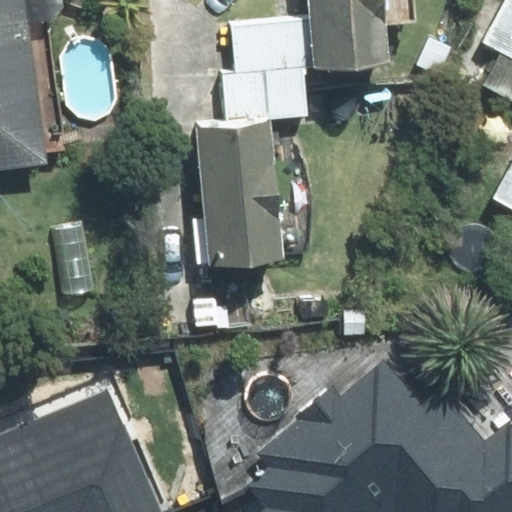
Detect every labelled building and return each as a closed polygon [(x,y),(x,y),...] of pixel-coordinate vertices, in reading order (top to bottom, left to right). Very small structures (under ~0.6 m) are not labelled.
[(0,0),(0,162),(39,156),(15,0),(0,0)] [(226,24),(230,71),(298,65),(378,58),(372,0),(296,0),(299,18),(226,24)] [(511,0),(496,0),(475,42),(493,51),(476,83),(511,101),(511,135),(483,191),(511,206),(511,0)] [(431,69),(444,40),(421,30),(408,60),(431,69)] [(230,71),(217,72),(222,117),(185,121),(194,214),(189,214),(193,260),(273,252),(260,118),(302,114),(298,65),(230,71)] [(377,285),(355,275),(343,301),(365,311),(377,285)] [(165,333),(125,337),(128,365),(169,362),(165,333)] [(511,511),(511,430),(498,413),(475,432),(434,384),(416,400),(376,353),(332,388),(324,379),(287,410),(290,413),(250,447),(260,459),(238,477),(255,498),(249,504),(256,511),(511,511)] [(0,511),(149,511),(98,387),(0,427),(0,511)]
